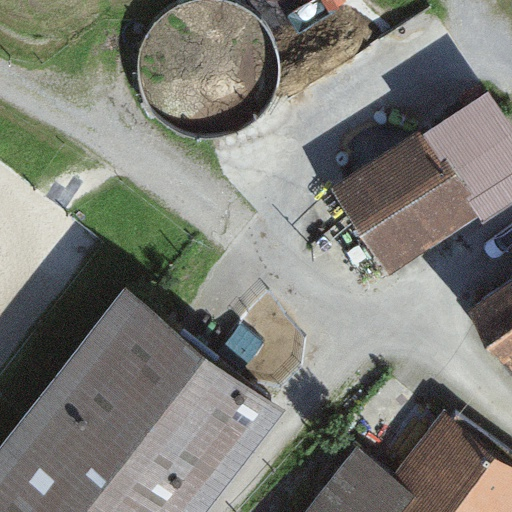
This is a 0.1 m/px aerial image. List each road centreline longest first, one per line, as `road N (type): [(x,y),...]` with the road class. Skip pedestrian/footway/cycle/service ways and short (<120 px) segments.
road 1 (track): [(0,80),(95,132),(378,316)]
road 2 (track): [(226,511),(378,316)]
